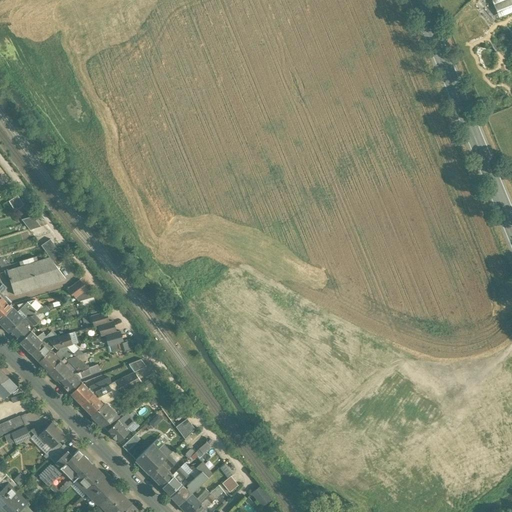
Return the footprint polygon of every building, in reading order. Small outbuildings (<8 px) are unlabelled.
[(511,0),(491,0),(499,18),(511,12),(511,0)] [(18,195),(9,201),(15,211),(24,205),(18,195)] [(33,216),(22,219),(30,230),(41,227),(33,216)] [(57,249),(50,239),(41,245),(48,255),(57,249)] [(57,249),(48,255),(50,257),(56,266),(67,258),(60,247),(57,249)] [(21,266),(5,272),(6,275),(8,274),(15,295),(66,279),(56,266),(50,257),(37,261),(21,266)] [(36,257),(20,261),(21,266),(37,261),(36,257)] [(80,279),(71,286),(67,287),(78,301),(80,301),(93,297),(80,279)] [(16,297),(18,302),(31,298),(29,293),(16,297)] [(0,294),(0,317),(9,309),(11,307),(0,294)] [(93,297),(80,301),(82,307),(95,303),(93,297)] [(28,302),(20,310),(21,311),(26,306),(35,315),(50,311),(46,306),(43,307),(35,300),(28,302)] [(26,306),(21,311),(26,316),(27,318),(35,315),(26,306)] [(15,315),(9,309),(0,317),(0,321),(9,331),(20,320),(15,315)] [(21,311),(20,310),(15,315),(20,320),(21,321),(26,316),(21,311)] [(105,311),(92,315),(95,326),(99,325),(109,322),(108,322),(105,311)] [(40,320),(35,315),(27,318),(34,324),(35,325),(40,320)] [(20,320),(9,331),(20,342),(31,331),(26,326),(29,323),(32,326),(34,324),(27,318),(26,316),(21,321),(20,320)] [(109,322),(99,325),(102,335),(116,332),(112,320),(108,322),(109,322)] [(37,336),(33,333),(22,344),(30,352),(42,342),(43,342),(47,338),(49,339),(57,337),(52,331),(46,336),(45,335),(45,334),(43,332),(37,336)] [(42,342),(30,352),(39,362),(51,351),(51,350),(55,346),(58,349),(72,344),(68,333),(57,337),(49,339),(47,338),(43,342),(42,342)] [(128,339),(120,340),(120,335),(105,338),(107,351),(130,348),(128,339)] [(75,355),(67,347),(62,353),(75,366),(80,361),(75,355)] [(55,355),(51,351),(39,362),(48,371),(60,360),(57,357),(60,355),(58,353),(55,355)] [(88,368),(97,364),(87,352),(75,355),(80,361),(88,368)] [(146,366),(141,359),(129,364),(134,371),(146,366)] [(60,360),(48,371),(56,378),(68,368),(60,360)] [(88,368),(80,361),(75,366),(80,371),(88,368)] [(97,364),(88,368),(90,374),(100,370),(98,364),(97,364)] [(442,413),(394,366),(363,396),(371,404),(374,401),(385,412),(401,396),(430,425),(442,413)] [(0,368),(0,382),(8,377),(0,368)] [(68,368),(56,378),(57,380),(73,373),(68,368)] [(80,371),(73,373),(78,378),(80,377),(81,377),(90,374),(88,368),(80,371)] [(134,371),(114,382),(121,394),(141,382),(134,371)] [(73,373),(57,380),(71,393),(82,382),(78,378),(73,373)] [(154,375),(144,381),(148,389),(159,382),(154,375)] [(0,394),(4,398),(12,391),(17,386),(8,377),(0,382),(0,394)] [(104,380),(90,386),(88,388),(93,393),(104,387),(103,383),(105,382),(104,380)] [(82,382),(71,393),(81,404),(93,393),(88,388),(82,382)] [(105,402),(121,394),(114,382),(109,385),(112,391),(107,393),(99,396),(97,398),(103,404),(105,402)] [(107,393),(104,387),(93,393),(97,398),(99,396),(107,393)] [(93,393),(81,404),(92,415),(103,404),(97,398),(93,393)] [(21,394),(11,398),(13,403),(23,399),(21,394)] [(119,417),(105,402),(103,404),(92,415),(103,426),(112,421),(119,417)] [(26,414),(30,423),(40,418),(36,409),(26,414)] [(26,413),(20,416),(24,426),(30,423),(26,414),(26,413)] [(115,424),(107,431),(118,442),(129,431),(126,428),(134,420),(128,413),(119,420),(115,424)] [(397,434),(405,426),(394,415),(386,423),(397,434)] [(0,436),(24,426),(20,416),(0,424),(0,436)] [(195,429),(187,418),(176,426),(185,439),(195,429)] [(52,421),(46,427),(43,424),(30,430),(44,445),(46,442),(51,448),(52,448),(59,441),(65,435),(52,421)] [(112,421),(103,426),(107,431),(115,424),(112,421)] [(25,427),(12,433),(16,440),(28,434),(25,427)] [(135,434),(122,446),(127,451),(140,439),(135,434)] [(379,446),(375,443),(379,439),(376,437),(370,443),(397,469),(403,462),(382,442),(379,446)] [(157,438),(136,460),(150,474),(161,463),(163,460),(169,455),(172,452),(169,449),(168,450),(157,438)] [(193,451),(189,447),(184,453),(192,461),(208,444),(204,440),(193,451)] [(59,441),(52,448),(51,448),(46,453),(50,458),(63,445),(59,441)] [(63,445),(50,458),(55,463),(60,468),(63,466),(62,466),(74,454),(65,444),(63,445)] [(74,454),(62,466),(63,466),(60,468),(55,463),(40,477),(48,486),(65,469),(70,474),(68,476),(73,481),(92,463),(78,449),(74,454)] [(169,455),(163,460),(170,467),(171,467),(178,461),(176,458),(174,460),(169,455)] [(170,467),(163,460),(161,463),(167,470),(170,467)] [(188,490),(191,493),(211,475),(212,474),(202,462),(192,471),(190,473),(194,478),(188,487),(190,489),(188,490)] [(92,463),(73,481),(85,493),(104,475),(92,463)] [(167,470),(161,463),(150,474),(161,486),(172,475),(167,470)] [(180,467),(187,473),(188,475),(190,473),(192,471),(184,463),(180,467)] [(219,466),(226,476),(231,473),(224,463),(219,466)] [(187,473),(180,467),(176,471),(183,478),(187,473)] [(172,475),(180,483),(184,479),(183,478),(176,471),(172,475)] [(6,474),(0,480),(0,485),(4,489),(8,485),(11,488),(15,484),(6,474)] [(229,474),(221,482),(229,491),(238,484),(229,474)] [(104,475),(85,493),(98,505),(99,503),(116,487),(104,475)] [(172,475),(161,486),(169,494),(180,483),(172,475)] [(211,475),(191,493),(191,494),(180,505),(187,511),(191,511),(200,503),(210,493),(206,489),(214,480),(215,480),(211,475)] [(214,480),(206,489),(210,493),(219,485),(214,480)] [(188,490),(180,483),(169,494),(180,505),(191,494),(191,493),(188,490)] [(11,488),(8,485),(4,489),(0,492),(0,511),(18,511),(24,506),(27,504),(11,488)] [(210,493),(200,503),(191,511),(208,511),(209,511),(205,508),(223,491),(219,485),(210,493)] [(272,499),(262,485),(251,493),(261,507),(272,499)] [(116,487),(99,503),(107,511),(122,511),(131,503),(116,487)] [(249,496),(244,500),(250,508),(255,504),(249,496)] [(131,503),(122,511),(139,511),(131,503)]
